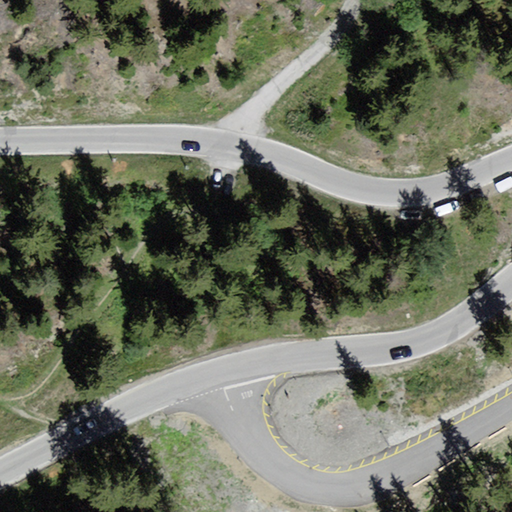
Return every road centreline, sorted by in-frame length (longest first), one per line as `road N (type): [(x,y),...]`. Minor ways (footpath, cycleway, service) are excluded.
road 1 (unclassified): [(0,470),(215,370),(381,351),(429,337),(511,282)]
road 2 (unclassified): [(511,159),(425,190),(385,191),(222,143),(0,144)]
